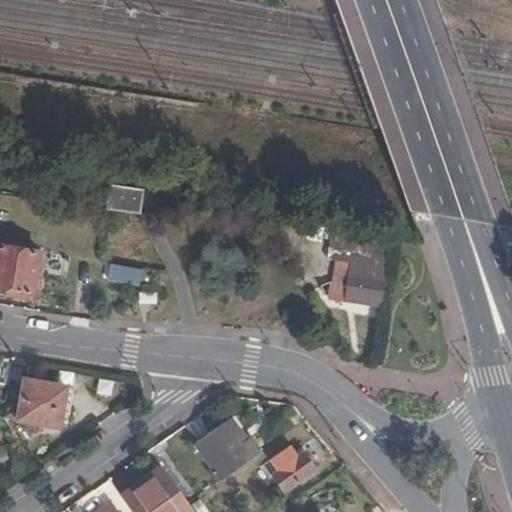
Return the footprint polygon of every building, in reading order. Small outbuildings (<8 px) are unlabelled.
[(109,185),(106,209),(139,214),(142,189),(109,185)] [(298,220),(295,244),(322,248),(325,223),(311,222),(298,220)] [(325,223),(322,248),(389,259),(392,231),(325,223)] [(30,301),(40,253),(0,246),(0,290),(12,292),(11,297),(30,301)] [(389,259),(322,248),(321,258),(331,259),(326,304),(347,307),(347,299),(383,303),(388,264),(389,259)] [(143,286),(146,272),(117,266),(114,281),(143,286)] [(142,294),(140,304),(158,307),(159,297),(142,294)] [(381,312),(383,303),(347,299),(347,307),(381,312)] [(65,388),(26,382),(19,420),(58,427),(65,388)] [(247,442),(252,440),(237,418),(232,421),(247,442)] [(222,481),(261,453),(252,440),(247,442),(232,421),(197,446),(222,481)] [(289,448),(273,460),(279,472),(275,475),(285,490),(313,470),(304,456),(297,460),(289,448)] [(128,492),(121,496),(123,499),(164,471),(162,468),(128,492)] [(164,471),(123,499),(131,511),(190,511),(192,510),(188,505),(164,471)] [(117,511),(112,503),(99,511),(117,511)]
